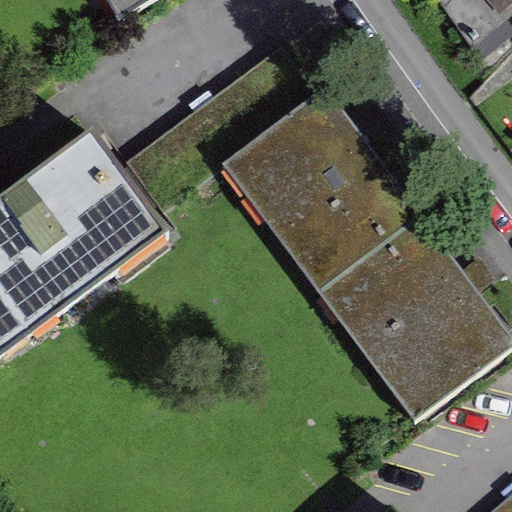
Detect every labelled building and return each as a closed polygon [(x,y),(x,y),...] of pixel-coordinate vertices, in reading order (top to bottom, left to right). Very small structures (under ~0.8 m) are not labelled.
[(156,0),(110,0),(124,21),(156,0)] [(439,0),(472,47),(511,12),(511,2),(510,0),(439,0)] [(282,50),(127,166),(163,215),(226,169),(318,99),(282,50)] [(323,95),(318,99),(226,169),(321,295),(418,223),(323,95)] [(94,142),(0,211),(0,302),(28,340),(166,238),(94,142)] [(511,351),(511,349),(418,223),(321,295),(418,423),(511,351)] [(0,302),(0,360),(28,340),(0,302)] [(511,511),(511,498),(495,511),(511,511)]
